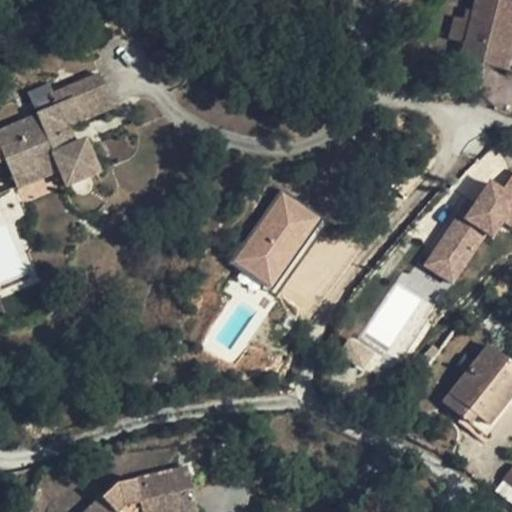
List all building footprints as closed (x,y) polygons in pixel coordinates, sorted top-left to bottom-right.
[(511,1),(506,0),(475,0),(470,22),(465,42),(461,59),(506,70),(511,45),(511,1)] [(470,22),(456,19),(451,39),(465,42),(470,22)] [(107,91),(100,75),(69,87),(75,104),(107,91)] [(75,104),(69,87),(52,94),(57,106),(36,114),(37,116),(41,126),(0,143),(0,160),(4,159),(12,177),(55,159),(60,170),(66,186),(99,172),(85,140),(76,145),(68,148),(63,136),(70,134),(67,126),(77,122),(113,107),(107,91),(75,104)] [(0,143),(41,126),(37,116),(0,131),(0,143)] [(76,145),(70,134),(63,136),(68,148),(76,145)] [(460,221),(453,217),(422,265),(456,286),(498,219),(511,228),(511,165),(500,158),(460,221)] [(60,170),(55,159),(12,177),(18,188),(60,170)] [(271,289),(323,217),(282,188),(230,260),(271,289)] [(511,396),(511,365),(488,346),(443,402),(482,433),(489,425),(511,396)] [(444,389),(434,381),(429,387),(438,394),(444,389)] [(191,485),(187,468),(161,474),(165,491),(191,485)] [(511,469),(511,470),(503,481),(511,487),(511,469)] [(165,491),(161,474),(116,485),(86,511),(197,511),(191,485),(165,491)] [(511,487),(503,481),(496,490),(511,502),(511,487)]
